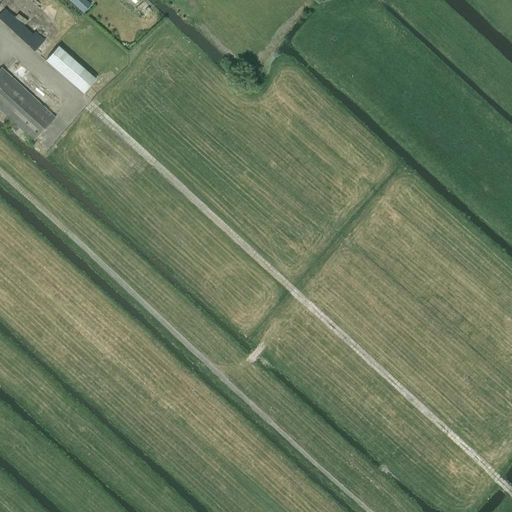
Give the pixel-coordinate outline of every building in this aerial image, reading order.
[(93,0),(105,9),(112,0),(93,0)] [(0,14),(0,20),(34,52),(44,41),(34,31),(32,34),(4,9),(0,14)] [(18,14),(15,17),(32,34),(35,30),(18,14)] [(45,61),(83,94),(95,79),(87,72),(58,46),(45,61)] [(0,111),(7,118),(3,123),(14,133),(28,146),(45,129),(55,117),(1,68),(0,68),(0,111)]
